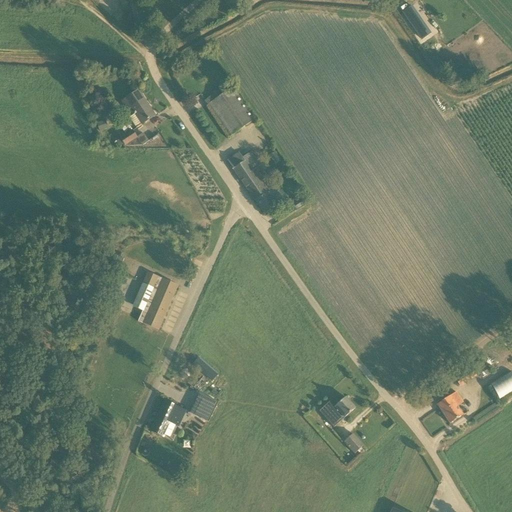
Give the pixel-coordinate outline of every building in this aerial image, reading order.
[(404,11),(420,41),(430,35),(415,5),(404,11)] [(254,120),(232,88),(220,96),(216,99),(207,105),(229,138),(254,120)] [(129,118),(136,128),(154,116),(137,91),(122,101),(131,116),(129,118)] [(97,123),(99,129),(107,127),(106,121),(97,123)] [(125,145),(136,138),(132,131),(120,139),(125,145)] [(145,133),(138,136),(141,144),(148,141),(145,133)] [(239,154),(227,162),(264,215),(275,207),(266,194),(274,188),(250,153),(242,158),(239,154)] [(303,198),(293,205),(296,210),(306,204),(303,198)] [(147,240),(141,256),(156,262),(162,247),(147,240)] [(177,256),(172,270),(179,273),(184,259),(177,256)] [(147,273),(142,285),(153,290),(138,322),(142,324),(158,331),(178,286),(147,273)] [(192,365),(205,377),(212,370),(198,358),(192,365)] [(511,371),(491,383),(499,398),(511,391),(511,371)] [(103,372),(94,375),(99,389),(108,386),(103,372)] [(135,385),(120,391),(123,401),(139,395),(135,385)] [(463,403),(456,393),(437,405),(449,424),(463,415),(457,407),(463,403)] [(218,403),(199,394),(190,413),(208,422),(218,403)] [(345,398),(324,416),(334,426),(343,418),(355,409),(345,398)] [(178,427),(185,411),(165,402),(150,432),(162,438),(170,423),(178,427)] [(118,413),(108,416),(111,423),(121,420),(118,413)] [(98,435),(104,422),(99,420),(93,432),(98,435)] [(354,454),(363,446),(352,434),(344,443),(354,454)] [(60,457),(65,440),(57,438),(52,455),(60,457)] [(144,457),(147,456),(149,453),(148,450),(145,448),(142,449),(141,452),(142,455),(144,457)]
